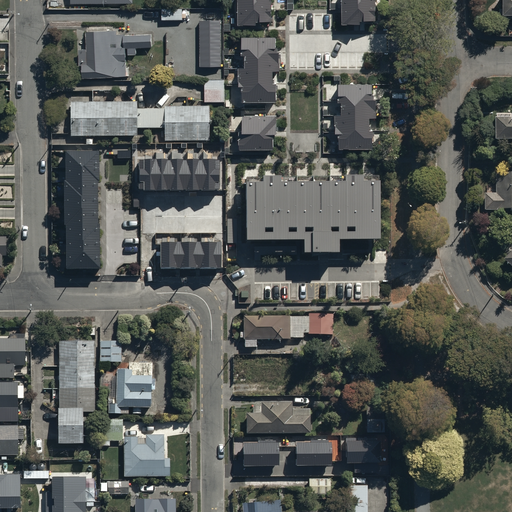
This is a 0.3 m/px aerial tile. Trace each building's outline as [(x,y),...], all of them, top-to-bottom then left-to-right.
[(237,0),(238,26),(256,26),(256,22),(271,22),(271,0),(237,0)] [(341,0),(342,25),(360,25),(360,22),(375,22),(375,0),(341,0)] [(511,0),(501,0),(501,13),(511,12),(511,0)] [(165,7),(164,38),(185,39),(185,8),(165,7)] [(221,20),(199,21),(200,67),(222,67),(221,20)] [(125,47),(128,47),(128,54),(136,53),(136,47),(151,46),(150,34),(124,35),(124,34),(116,34),(116,28),(86,30),(86,48),(78,48),(79,65),(82,65),(83,78),(129,75),(129,71),(127,71),(125,47)] [(275,52),(275,37),(240,37),(240,56),(245,56),(245,68),(239,68),(239,87),(242,87),(242,103),(276,102),(276,84),(273,84),(272,71),(280,71),(280,52),(275,52)] [(223,101),(223,78),(204,78),(204,101),(223,101)] [(372,99),(372,84),(337,85),(337,103),(341,103),(341,116),(335,116),(335,134),(339,134),(339,150),(373,150),(373,131),(369,131),(369,118),(376,118),(376,99),(372,99)] [(136,136),(136,128),(163,128),(163,140),(208,140),(208,106),(164,107),(164,109),(136,109),(136,102),(70,102),(70,136),(136,136)] [(495,114),(495,139),(511,138),(511,116),(511,117),(511,114),(495,114)] [(276,116),(242,116),(242,132),(238,132),(238,151),(274,150),(274,134),(276,134),(276,116)] [(111,144),(111,158),(132,158),(132,144),(111,144)] [(100,150),(65,150),(66,268),(101,267),(100,150)] [(219,159),(139,159),(139,191),(219,191),(219,159)] [(495,193),(485,193),(485,209),(498,209),(498,208),(511,208),(511,172),(495,173),(495,193)] [(364,175),(346,175),(346,181),(281,181),(281,175),(263,175),(263,181),(246,181),(246,240),(304,239),(304,252),(340,252),(340,239),(381,238),(380,181),(364,181),(364,175)] [(124,261),(137,261),(137,237),(124,237),(124,261)] [(141,242),(141,260),(156,260),(156,242),(141,242)] [(161,242),(161,269),(221,269),(221,242),(161,242)] [(244,339),(244,346),(256,346),(256,339),(290,339),(290,337),(303,338),(303,333),(332,333),(332,316),(243,315),(242,332),(239,332),(239,337),(242,337),(242,339),(244,339)] [(0,378),(15,378),(15,365),(25,365),(25,334),(10,334),(10,338),(0,337),(0,378)] [(57,407),(57,444),(81,444),(81,411),(94,411),(94,340),(58,340),(58,407),(57,407)] [(121,341),(99,340),(99,362),(121,362),(121,341)] [(282,355),(249,355),(249,383),(253,383),(253,392),(272,392),(272,383),(282,383),(282,381),(304,381),(304,366),(282,367),(282,355)] [(99,398),(108,398),(108,413),(128,414),(128,407),(150,407),(150,390),(154,390),(154,378),(151,378),(151,363),(128,362),(128,369),(115,369),(115,372),(100,372),(99,398)] [(365,407),(354,407),(354,420),(381,420),(381,372),(366,372),(366,374),(351,374),(351,387),(365,387),(365,407)] [(0,421),(18,421),(18,399),(24,398),(24,385),(18,385),(18,382),(0,382),(0,421)] [(245,412),(245,433),(310,432),(310,415),(309,415),(309,409),(291,409),(291,401),(261,401),(261,404),(252,404),(252,412),(245,412)] [(109,446),(109,440),(122,440),(121,417),(101,417),(101,433),(104,433),(104,440),(101,440),(101,446),(109,446)] [(0,454),(18,454),(18,438),(23,438),(23,428),(18,428),(18,425),(0,425),(0,454)] [(137,436),(123,436),(124,476),(169,476),(169,457),(165,458),(165,453),(163,453),(163,434),(145,434),(145,438),(137,438),(137,436)] [(241,441),(241,473),(278,472),(278,466),(286,466),(286,452),(278,452),(278,446),(281,446),(281,442),(278,442),(278,441),(241,441)] [(332,441),(297,442),(297,465),(332,465),(332,441)] [(383,441),(347,441),(348,465),(383,464),(383,441)] [(21,474),(0,473),(0,507),(21,507),(21,474)] [(86,511),(86,476),(52,477),(52,511),(86,511)] [(329,478),(308,478),(308,494),(330,494),(329,478)] [(108,480),(108,494),(129,493),(129,480),(108,480)] [(349,486),(348,511),(367,511),(367,485),(349,486)] [(281,511),(280,499),(242,502),(242,511),(281,511)] [(135,504),(135,511),(176,511),(176,503),(135,504)]
